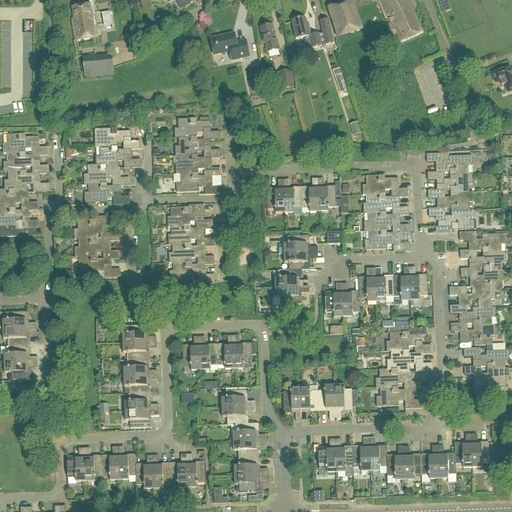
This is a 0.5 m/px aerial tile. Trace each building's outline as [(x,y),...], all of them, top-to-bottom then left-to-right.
[(195,0),(166,0),(169,4),(176,0),(181,10),(190,5),(189,3),(195,0)] [(416,8),(412,0),(362,0),(354,3),(353,0),(352,0),(327,8),(337,40),(364,31),(356,6),(375,0),(385,21),(387,21),(398,46),(424,35),(414,14),(416,8)] [(92,17),(90,6),(73,8),(75,20),(72,20),(76,42),(98,39),(94,16),(92,17)] [(319,35),(311,36),(310,30),(308,30),(306,19),(292,22),(296,41),(305,39),(307,50),(321,47),(321,46),(325,45),(326,46),(334,44),(331,32),(329,20),(320,22),(322,35),(319,35)] [(276,42),(273,26),(261,29),(264,45),(265,44),(268,54),(280,52),(277,41),(276,42)] [(237,46),(235,35),(224,37),(225,38),(211,41),(214,57),(230,54),(232,62),(250,59),(246,42),(246,44),(237,46)] [(85,79),(114,76),(112,55),(82,57),(85,79)] [(241,78),(251,78),(251,67),(241,67),(241,78)] [(508,94),(511,92),(511,71),(511,72),(510,69),(493,75),(496,84),(501,83),(502,88),(506,87),(508,94)] [(337,84),(344,82),(340,70),(333,72),(337,84)] [(290,71),(279,74),(283,91),(294,89),(290,71)] [(211,141),(211,142),(220,141),(220,133),(208,133),(208,129),(211,129),(211,123),(210,123),(210,119),(200,120),(200,123),(197,123),(197,120),(178,121),(178,130),(175,130),(175,140),(179,140),(179,139),(197,139),(197,134),(203,134),(204,141),(211,141)] [(362,134),(358,123),(349,126),(353,138),(362,134)] [(132,151),(140,151),(140,143),(128,143),(128,139),(131,139),(131,132),(117,133),(117,130),(99,130),(99,139),(95,140),(95,149),(99,149),(118,148),(118,144),(123,144),(124,151),(132,151)] [(39,157),(40,157),(48,157),(48,149),(36,149),(36,145),(39,145),(39,138),(25,139),(25,136),(7,136),(7,145),(3,145),(3,155),(7,155),(26,154),(26,150),(32,150),(32,157),(39,157)] [(204,141),(198,141),(197,139),(179,139),(179,140),(179,148),(175,148),(176,158),(179,158),(198,157),(198,153),(204,152),(204,159),(204,160),(212,159),(212,160),(221,159),(221,151),(209,151),(209,147),(212,147),(211,142),(211,141),(204,141)] [(124,151),(118,151),(118,148),(99,149),(100,158),(96,158),(96,167),(106,167),(106,170),(118,170),(118,169),(118,163),(124,162),(124,170),(141,169),(141,161),(129,161),(128,157),(132,157),(132,151),(124,151)] [(32,157),(26,157),(26,154),(7,155),(8,164),(4,164),(4,174),(8,174),(8,173),(26,173),(26,168),(32,168),(33,175),(40,175),(40,176),(49,175),(49,167),(37,167),(36,163),(40,163),(40,157),(39,157),(32,157)] [(469,176),(469,175),(469,167),(472,167),(472,157),(450,158),(450,163),(444,163),(444,156),(427,156),(427,164),(439,164),(440,168),(436,168),(436,174),(444,174),(450,174),(450,177),(469,176)] [(204,159),(198,160),(198,157),(179,158),(180,166),(176,166),(176,176),(180,176),(180,175),(199,175),(199,171),(205,171),(205,177),(205,178),(213,177),(213,178),(222,177),(222,169),(209,170),(209,166),(212,165),(212,160),(212,159),(204,160),(204,159)] [(84,177),(85,186),(88,186),(107,185),(107,181),(113,181),(113,188),(121,188),(130,188),(129,180),(117,180),(117,176),(120,176),(120,169),(118,169),(118,170),(106,170),(106,167),(96,167),(88,167),(88,177),(84,177)] [(33,175),(27,175),(26,173),(8,173),(8,174),(8,182),(4,182),(5,191),(5,192),(15,192),(15,195),(27,195),(27,194),(27,187),(33,187),(33,194),(50,193),(49,185),(37,185),(37,181),(41,181),(40,176),(40,175),(33,175)] [(445,181),(444,174),(436,174),(428,174),(428,182),(440,182),(440,186),(437,186),(437,192),(445,192),(451,192),(451,195),(469,194),(469,185),(473,185),(473,175),(469,175),(469,176),(450,177),(450,181),(445,181)] [(205,177),(199,178),(199,175),(180,175),(180,176),(180,184),(177,184),(177,194),(199,193),(199,189),(205,189),(206,196),(222,196),(222,187),(213,188),(213,183),(213,178),(213,177),(205,178),(205,177)] [(399,198),(399,199),(408,199),(408,190),(399,190),(399,186),(399,180),(385,180),(385,177),(367,178),(367,187),(363,187),(363,197),(367,197),(367,196),(386,196),(386,191),(391,191),(392,198),(392,199),(399,198)] [(276,216),(286,215),(284,182),(279,182),(279,193),(276,193),(276,190),(267,190),(268,211),(276,211),(276,216)] [(302,210),(301,189),(293,189),(294,192),(285,192),(285,182),(284,182),(286,215),(295,215),(295,210),(302,210)] [(113,188),(107,188),(107,185),(88,186),(89,195),(85,195),(85,205),(108,204),(107,199),(113,199),(114,207),(131,206),(130,198),(118,198),(118,194),(121,194),(121,188),(113,188)] [(327,188),(327,191),(319,191),(319,214),(329,214),(329,209),(336,209),(341,208),(341,201),(336,202),(336,195),(341,195),(340,187),(327,188)] [(319,214),(319,191),(310,191),(310,189),(301,189),(302,210),(310,209),(310,214),(319,214)] [(29,194),(27,194),(27,195),(15,195),(15,192),(5,192),(5,191),(0,191),(0,209),(16,209),(16,205),(22,205),(22,212),(22,213),(30,212),(38,212),(38,204),(26,204),(26,200),(29,200),(29,194)] [(445,199),(445,192),(437,192),(428,192),(429,201),(441,200),(441,204),(438,204),(438,210),(445,210),(446,210),(451,210),(452,213),(470,212),(470,203),(474,203),(473,194),(469,194),(451,195),(451,199),(445,199)] [(392,199),(392,198),(386,198),(386,196),(367,196),(367,197),(367,205),(364,205),(364,215),(368,215),(386,214),(386,210),(392,209),(392,216),(393,217),(400,216),(409,216),(409,208),(399,208),(399,204),(399,199),(399,198),(392,199)] [(168,218),(168,228),(172,228),(191,227),(190,223),(196,223),(196,230),(197,230),(205,229),(205,230),(214,229),(213,221),(201,222),(201,217),(204,217),(204,206),(189,207),(189,208),(171,209),(172,218),(168,218)] [(22,213),(22,212),(16,212),(16,209),(0,209),(0,238),(23,238),(23,231),(39,230),(39,222),(27,222),(26,218),(30,218),(30,212),(22,213)] [(446,217),(446,210),(445,210),(438,210),(429,210),(429,219),(438,218),(439,223),(438,223),(439,229),(452,229),(452,232),(471,231),(470,223),(474,222),(474,212),(470,212),(452,213),(452,217),(446,217)] [(392,216),(386,216),(386,214),(368,215),(368,223),(364,223),(365,233),(369,233),(387,232),(387,228),(393,228),(393,235),(401,235),(410,235),(409,226),(397,227),(397,223),(400,223),(400,216),(393,217),(392,216)] [(78,241),(97,240),(97,243),(103,242),(103,243),(111,242),(111,243),(120,242),(119,234),(107,234),(107,230),(110,230),(110,224),(110,218),(95,219),(95,221),(78,222),(78,231),(74,231),(75,241),(78,241)] [(197,230),(196,230),(191,230),(191,227),(172,228),(172,236),(169,237),(169,247),(173,246),(191,245),(191,241),(197,241),(197,248),(198,248),(205,248),(214,248),(214,239),(202,240),(202,236),(205,236),(205,230),(205,229),(197,230)] [(393,235),(387,235),(387,232),(369,233),(369,242),(365,242),(365,251),(388,251),(388,246),(393,246),(394,253),(410,253),(410,244),(398,245),(398,241),(401,241),(401,235),(393,235)] [(328,246),(343,245),(342,233),(328,234),(328,246)] [(502,254),(501,246),(505,245),(505,236),(482,236),(482,241),(477,241),(476,234),(460,234),(460,243),(472,242),(472,247),(469,247),(469,252),(477,252),(483,252),(483,255),(502,254)] [(284,255),(318,254),(318,248),(307,248),(307,245),(310,245),(309,237),(288,238),(289,246),(281,246),(279,247),(279,256),(284,255)] [(111,248),(111,243),(111,242),(103,243),(103,242),(97,243),(97,240),(78,241),(79,249),(75,250),(75,259),(79,259),(97,258),(97,254),(103,253),(104,260),(104,261),(111,261),(120,261),(120,252),(108,253),(108,249),(111,248)] [(197,248),(191,248),(191,245),(173,246),(173,255),(169,255),(170,264),(173,264),(192,263),(192,259),(197,259),(198,266),(206,266),(215,266),(215,257),(203,258),(202,254),(206,254),(205,248),(198,248),(197,248)] [(477,252),(469,252),(460,253),(461,261),(473,261),(473,265),(470,265),(470,270),(478,270),(484,270),(484,273),(502,272),(502,264),(506,264),(505,254),(502,254),(483,255),(483,259),(477,259),(477,252)] [(301,272),(303,272),(311,272),(310,263),(307,263),(307,255),(318,254),(284,255),(285,265),(289,265),(290,272),(301,272)] [(104,261),(104,260),(98,261),(97,258),(79,259),(79,268),(76,268),(76,277),(98,277),(98,272),(104,272),(104,279),(121,279),(121,270),(108,271),(108,267),(111,267),(111,261),(104,261)] [(198,266),(192,266),(192,263),(173,264),(174,273),(170,273),(170,283),(191,282),(191,277),(197,277),(197,285),(204,285),(216,284),(215,276),(203,276),(203,272),(206,272),(206,266),(198,266)] [(401,280),(401,278),(393,278),(394,299),(401,299),(402,303),(407,303),(409,303),(411,303),(410,269),(409,269),(410,277),(404,277),(404,280),(401,280)] [(410,269),(411,303),(420,303),(420,298),(428,298),(427,277),(419,277),(419,280),(416,280),(416,269),(410,269)] [(368,304),(377,304),(376,270),(367,271),(367,279),(359,279),(359,293),(360,293),(360,300),(367,300),(368,304)] [(394,299),(393,278),(385,278),(385,281),(376,281),(376,270),(377,304),(386,304),(386,299),(394,299)] [(478,270),(470,270),(461,271),(461,279),(473,278),(474,283),(470,283),(470,289),(472,289),(472,288),(484,288),(484,291),(495,291),(503,291),(503,282),(506,282),(506,272),(502,272),(484,273),(484,277),(478,277),(478,270)] [(303,280),(303,272),(301,272),(290,272),(275,272),(276,289),(298,289),(303,288),(303,283),(301,283),(300,280),(303,280)] [(192,295),(204,295),(204,287),(192,287),(192,295)] [(495,300),(495,291),(484,291),(484,288),(472,288),(472,289),(472,296),(466,296),(466,289),(450,289),(450,297),(462,297),(462,301),(459,301),(459,307),(467,307),(473,307),(473,310),(492,309),(491,300),(495,300)] [(298,289),(276,289),(276,299),(281,299),(281,307),(301,306),(301,297),(298,297),(298,289)] [(353,314),(361,314),(360,300),(360,293),(359,293),(351,293),(352,296),(349,296),(348,293),(343,293),(343,296),(344,319),(353,319),(353,314)] [(343,322),(343,319),(344,319),(343,296),(334,297),(334,294),(325,294),(326,315),(334,315),(334,320),(340,319),(340,322),(343,322)] [(496,319),(496,309),(492,309),(473,310),(474,314),(467,314),(467,307),(459,307),(450,307),(451,316),(463,315),(463,320),(460,320),(460,325),(468,325),(474,325),(474,328),(492,327),(492,319),(496,319)] [(3,331),(26,330),(26,322),(29,322),(29,313),(7,314),(8,322),(3,322),(3,331)] [(497,337),(496,327),(492,327),(474,328),(474,332),(468,332),(468,325),(460,325),(451,325),(451,334),(463,334),(463,338),(460,338),(461,344),(474,343),(474,347),(493,346),(493,337),(497,337)] [(123,345),(156,344),(156,338),(145,338),(145,335),(148,335),(148,327),(127,327),(127,335),(122,336),(123,345)] [(386,344),(387,354),(391,353),(409,353),(409,348),(415,348),(415,355),(415,356),(423,355),(432,355),(432,347),(419,347),(419,343),(422,343),(422,336),(426,336),(426,329),(408,330),(408,334),(390,334),(391,344),(386,344)] [(9,348),(30,347),(29,339),(26,339),(26,330),(3,331),(4,341),(9,341),(9,348)] [(235,371),(234,337),(228,338),(228,349),(225,349),(225,346),(217,346),(218,367),(225,367),(226,371),(232,371),(232,374),(235,374),(235,371)] [(234,337),(235,371),(244,371),(244,366),(252,366),(252,357),(256,357),(256,345),(243,345),(243,348),(240,348),(240,337),(234,337)] [(128,362),(149,361),(149,353),(146,353),(146,350),(145,344),(156,344),(123,345),(123,354),(128,354),(128,362)] [(210,367),(218,367),(217,346),(209,346),(209,349),(206,349),(200,350),(201,372),(210,372),(210,367)] [(27,355),(30,355),(30,347),(9,348),(2,349),(2,357),(4,356),(5,365),(38,364),(38,358),(27,359),(27,355)] [(201,372),(200,350),(191,350),(191,347),(183,347),(184,368),(191,368),(191,373),(201,372)] [(476,362),(473,362),(473,368),(481,367),(481,368),(487,367),(487,371),(506,370),(505,361),(509,361),(509,351),(487,352),(487,357),(481,357),(481,349),(464,350),(464,358),(476,358),(476,362)] [(423,361),(423,355),(415,356),(415,355),(409,356),(409,353),(391,353),(391,362),(387,362),(387,371),(397,371),(397,374),(410,374),(410,367),(416,367),(416,374),(432,373),(432,365),(420,365),(420,361),(423,361)] [(147,378),(147,379),(158,378),(158,372),(146,372),(146,369),(149,369),(149,361),(128,362),(128,369),(124,369),(124,379),(147,378)] [(38,364),(5,365),(5,375),(10,375),(10,382),(31,382),(31,373),(27,373),(27,370),(38,370),(38,364)] [(481,368),(481,367),(473,368),(464,368),(465,376),(477,376),(477,380),(474,380),(474,393),(489,392),(489,389),(506,388),(506,379),(510,379),(510,369),(506,370),(487,371),(487,375),(481,375),(481,368)] [(376,380),(376,390),(380,390),(398,389),(398,388),(398,385),(404,384),(404,392),(405,392),(412,392),(412,393),(421,392),(421,384),(409,384),(409,380),(412,380),(412,374),(410,374),(397,374),(397,371),(387,371),(379,371),(380,380),(376,380)] [(124,388),(125,396),(150,395),(150,387),(147,387),(147,379),(147,378),(124,379),(124,388)] [(330,421),(336,421),(335,387),(325,388),(325,392),(318,392),(319,414),(327,413),(327,410),(330,410),(330,421)] [(344,387),(335,387),(336,421),(342,421),(341,410),(344,409),(344,413),(353,412),(352,391),(344,391),(344,387)] [(296,422),(302,422),(301,388),(291,389),(292,393),(284,394),(284,415),(293,415),(293,411),(295,411),(296,422)] [(319,414),(318,392),(310,393),(310,388),(301,388),(302,422),(302,411),(310,411),(311,414),(319,414)] [(399,392),(398,389),(380,390),(380,399),(376,400),(377,410),(399,409),(399,404),(405,404),(405,411),(422,410),(421,402),(409,402),(409,398),(412,398),(412,392),(405,392),(404,392),(399,392)] [(222,400),(222,410),(245,409),(245,400),(248,400),(247,391),(226,392),(227,400),(222,400)] [(151,403),(150,395),(125,396),(125,413),(159,412),(159,406),(148,406),(148,404),(151,403)] [(182,405),(194,405),(193,395),(181,395),(182,405)] [(248,418),(245,418),(245,409),(222,410),(223,419),(227,419),(228,427),(238,426),(249,426),(248,425),(248,418)] [(159,412),(125,413),(126,422),(130,422),(131,430),(152,429),(151,421),(148,421),(148,418),(159,418),(159,412)] [(259,434),(259,425),(248,425),(249,426),(238,426),(238,434),(233,434),(234,443),(256,443),(256,434),(259,434)] [(472,447),(471,436),(472,436),(465,436),(466,447),(463,447),(463,445),(454,445),(455,455),(455,466),(456,466),(463,465),(463,470),(472,470),(472,465),(472,447)] [(327,475),(336,474),(335,441),(330,441),(330,452),(327,452),(327,449),(319,449),(319,470),(327,470),(327,475)] [(346,470),(354,469),(353,448),(345,448),(345,451),(342,452),(341,441),(335,441),(336,474),(346,474),(346,470)] [(259,451),(257,451),(256,443),(234,443),(234,453),(238,452),(239,460),(260,459),(259,451)] [(472,465),(472,470),(482,470),(482,465),(490,464),(489,444),(480,444),(481,447),(472,447),(472,465)] [(387,457),(388,457),(387,447),(379,447),(379,450),(370,451),(371,473),(380,473),(380,468),(387,468),(388,468),(387,457)] [(439,481),(438,447),(432,447),(432,459),(429,459),(429,456),(421,456),(422,477),(429,477),(430,481),(436,481),(436,485),(439,485),(439,481)] [(438,447),(439,481),(449,481),(448,476),(456,476),(456,466),(455,466),(455,455),(447,455),(447,458),(444,458),(443,447),(438,447)] [(371,473),(370,451),(361,451),(361,448),(353,448),(354,469),(361,469),(361,473),(371,473)] [(110,483),(117,482),(120,482),(119,449),(113,449),(113,460),(110,460),(110,457),(102,457),(102,478),(110,478),(110,483)] [(129,477),(136,477),(137,477),(136,466),(137,466),(136,456),(128,457),(128,460),(119,460),(119,449),(120,482),(129,482),(129,477)] [(76,479),(76,484),(86,484),(85,450),(79,450),(79,461),(76,461),(76,458),(68,459),(68,479),(76,479)] [(91,458),(90,450),(85,450),(86,484),(103,483),(102,457),(91,458)] [(188,490),(187,456),(181,456),(182,467),(179,467),(179,465),(170,465),(171,486),(178,485),(179,490),(185,490),(185,493),(188,493),(188,490)] [(187,456),(188,490),(198,490),(197,485),(205,485),(205,464),(196,464),(196,467),(193,467),(193,456),(187,456)] [(414,477),(422,477),(421,456),(413,456),(413,459),(404,460),(405,482),(405,486),(407,486),(407,482),(414,482),(414,477)] [(171,486),(170,465),(162,465),(162,468),(159,468),(159,457),(153,457),(153,468),(154,491),(163,491),(163,486),(171,486)] [(405,482),(404,460),(395,460),(395,457),(388,457),(387,457),(388,468),(387,468),(388,478),(395,478),(396,483),(402,482),(402,486),(405,486),(405,482)] [(235,477),(268,476),(268,470),(257,470),(257,467),(260,467),(260,459),(239,460),(239,468),(235,468),(235,477)] [(153,468),(145,469),(145,466),(137,466),(136,466),(137,477),(136,477),(137,487),(145,487),(145,491),(154,491),(153,468)] [(268,476),(235,477),(235,487),(240,487),(240,494),(261,493),(261,485),(258,485),(257,477),(269,476),(268,476)] [(228,503),(228,499),(223,499),(222,490),(214,490),(215,504),(228,503)] [(127,492),(116,493),(117,501),(128,501),(127,492)]
